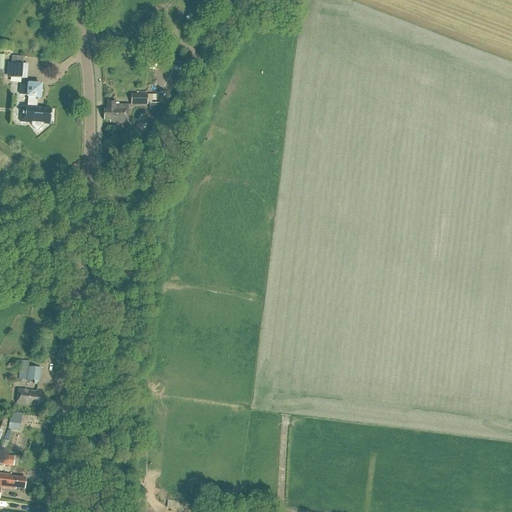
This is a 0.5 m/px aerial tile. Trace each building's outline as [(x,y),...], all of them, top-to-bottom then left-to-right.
[(11,64),(10,78),(24,79),(25,65),(11,64)] [(36,131),(42,126),(42,125),(50,125),(51,110),(36,109),(37,98),(39,98),(40,86),(28,86),(20,86),(20,96),(28,96),(27,108),(22,108),(20,123),(32,124),(32,125),(36,131)] [(147,95),(130,96),(131,106),(147,105),(147,95)] [(128,124),(128,106),(114,106),(114,102),(106,101),(106,111),(103,111),(103,121),(109,121),(109,123),(128,124)] [(7,380),(21,382),(22,370),(9,368),(7,380)] [(27,381),(40,382),(42,369),(28,368),(27,381)] [(43,407),(44,393),(18,390),(16,405),(35,407),(35,406),(43,407)] [(12,414),(10,430),(19,431),(21,415),(12,414)] [(0,466),(13,467),(15,457),(1,456),(0,466)] [(24,490),(25,480),(16,479),(16,478),(0,475),(0,499),(1,489),(16,490),(16,489),(24,490)] [(167,507),(185,509),(185,503),(167,500),(167,507)]
